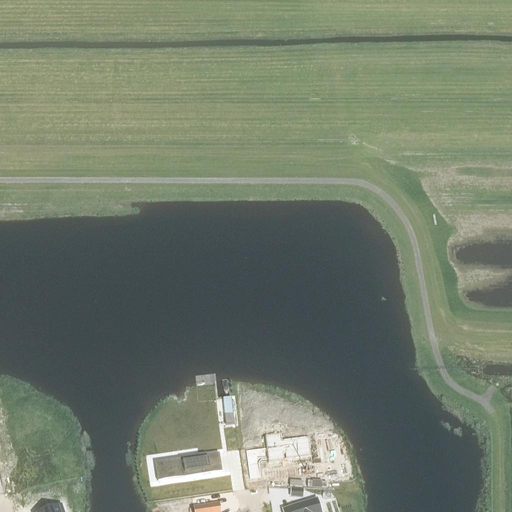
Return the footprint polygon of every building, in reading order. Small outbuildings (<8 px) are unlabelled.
[(231,398),(222,400),(225,426),(234,425),(231,398)] [(34,430),(18,431),(20,466),(36,465),(36,460),(65,458),(63,437),(53,438),(52,436),(49,436),(50,442),(35,443),(34,430)] [(280,434),(264,436),(268,467),(267,467),(267,468),(316,461),(316,460),(311,461),(308,443),(282,446),(280,434)] [(161,481),(157,482),(202,476),(202,472),(209,471),(207,457),(219,455),(219,454),(198,457),(199,460),(158,466),(161,481)] [(320,511),(317,500),(282,511),(320,511)]
